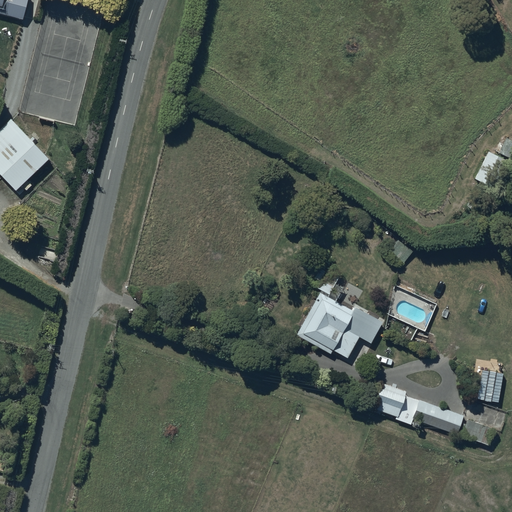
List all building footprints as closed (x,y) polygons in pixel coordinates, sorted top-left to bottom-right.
[(0,0),(0,12),(23,19),(28,0),(0,0)] [(11,118),(0,127),(0,173),(15,190),(20,185),(26,191),(33,184),(27,179),(49,159),(11,118)] [(499,156),(489,150),(475,176),(485,181),(499,156)] [(476,193),(466,203),(478,214),(488,204),(476,193)] [(413,250),(398,239),(388,252),(402,263),(406,258),(410,260),(412,257),(409,254),(413,250)] [(320,290),(296,333),(331,353),(333,349),(347,357),(359,336),(370,343),(383,320),(355,304),(352,310),(336,300),(344,286),(336,282),(339,277),(327,270),(317,288),(320,290)] [(393,383),(392,385),(381,381),(372,407),(397,416),(398,412),(488,444),(494,428),(467,419),(466,423),(461,421),(464,415),(419,399),(418,400),(405,396),(407,390),(396,387),(397,384),(393,383)]
